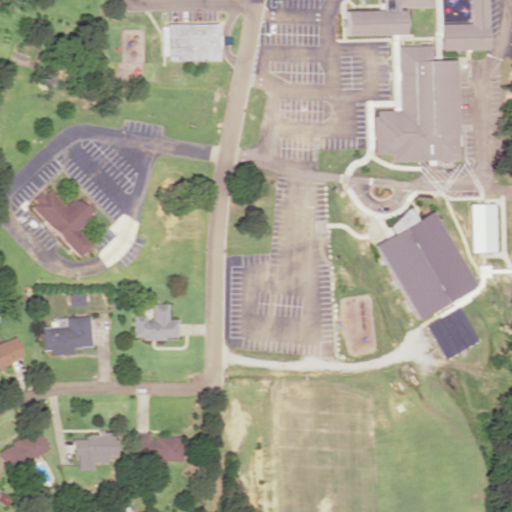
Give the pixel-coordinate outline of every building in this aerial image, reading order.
[(485,0),(486,49),(439,50),(438,22),(468,22),(467,0),(430,0),(430,6),(402,6),(403,35),(343,36),(342,9),(388,8),(387,0),(485,0)] [(164,22),(215,22),(215,58),(164,59),(164,22)] [(396,43),(429,43),(430,58),(454,57),(456,161),(389,162),(389,152),(370,152),(369,108),(396,108),(396,43)] [(28,204),(78,257),(90,245),(76,229),(91,214),(74,196),(63,206),(45,187),(28,204)] [(467,202),(492,201),(493,251),(468,250),(467,202)] [(383,225),(403,207),(413,216),(427,209),(472,283),(412,319),(369,242),(388,233),(383,225)] [(67,306),(84,305),(83,292),(67,293),(67,306)] [(132,316),(132,338),(176,338),(176,318),(166,318),(166,303),(150,303),(150,316),(132,316)] [(421,323),(441,358),(474,340),(454,305),(421,323)] [(88,315),(62,316),(63,325),(38,326),(39,349),(47,349),(47,354),(71,353),(71,347),(89,346),(88,315)] [(0,445),(0,459),(5,469),(48,449),(37,427),(0,445)] [(114,455),(114,431),(84,431),(84,438),(71,438),(71,455),(76,455),(76,468),(92,468),(92,463),(106,462),(106,455),(114,455)] [(150,435),(150,433),(134,433),(134,460),(180,460),(180,435),(150,435)]
